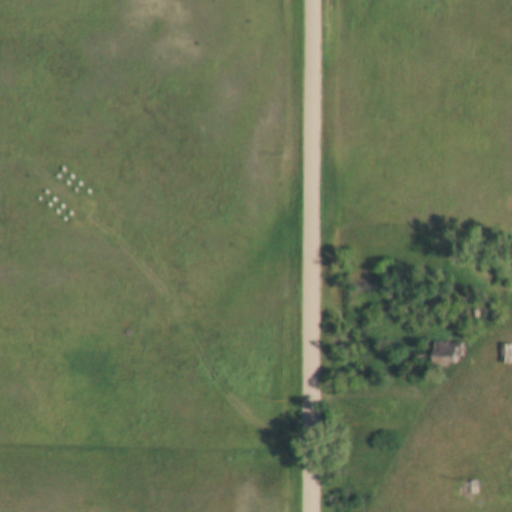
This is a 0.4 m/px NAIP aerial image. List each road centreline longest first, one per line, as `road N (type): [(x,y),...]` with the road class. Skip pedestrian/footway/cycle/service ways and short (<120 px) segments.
road 1 (residential): [(315,0),(310,511)]
road 2 (track): [(312,384),(369,395),(480,359),(511,365)]
